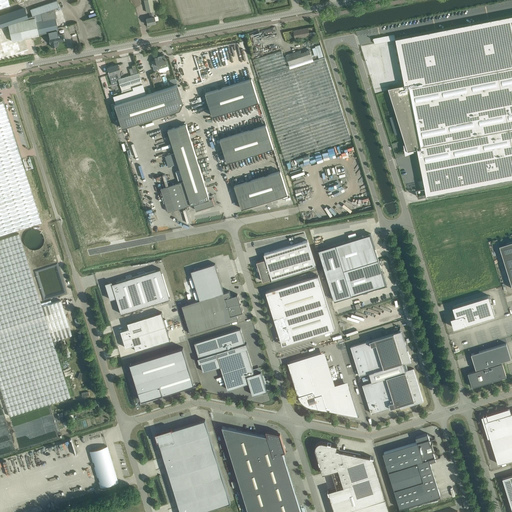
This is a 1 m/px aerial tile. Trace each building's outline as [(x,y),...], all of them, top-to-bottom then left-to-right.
[(0,0),(0,8),(9,5),(7,0),(0,0)] [(152,0),(144,0),(147,12),(149,11),(151,17),(146,18),(146,20),(147,24),(156,23),(154,16),(153,10),(154,10),(153,5),(152,0)] [(22,4),(0,11),(0,38),(9,35),(10,35),(8,24),(12,41),(22,39),(39,35),(39,34),(48,32),(55,30),(57,30),(58,30),(57,28),(55,17),(43,20),(41,13),(26,18),(22,4)] [(390,87),(388,88),(389,90),(405,143),(405,144),(406,148),(411,150),(413,150),(413,149),(414,149),(417,149),(418,153),(423,179),(425,187),(426,195),(511,178),(511,14),(395,38),(397,46),(397,47),(404,84),(391,87),(390,87)] [(310,35),(309,32),(308,27),(294,30),(295,37),(299,36),(299,37),(310,35)] [(49,37),(48,37),(50,44),(50,43),(51,47),(58,45),(57,42),(64,40),(63,34),(58,35),(57,30),(55,30),(48,32),(49,36),(49,37)] [(315,47),(312,48),(314,56),(317,55),(318,58),(323,56),(320,45),(315,46),(315,47)] [(0,61),(28,56),(27,49),(0,53),(0,61)] [(325,58),(313,61),(310,50),(301,52),(301,50),(286,55),(286,56),(283,57),(282,51),(253,60),(285,160),(351,139),(325,58)] [(168,66),(166,62),(164,54),(157,57),(158,59),(151,61),(154,70),(168,66)] [(118,79),(121,78),(119,72),(120,71),(118,65),(107,68),(108,73),(109,74),(111,81),(118,79)] [(118,79),(122,90),(121,93),(113,96),(115,104),(145,95),(141,80),(139,73),(121,78),(118,79)] [(63,79),(64,87),(73,86),(71,78),(63,79)] [(252,78),(205,93),(213,116),(259,101),(252,78)] [(121,128),(179,108),(183,102),(177,85),(145,95),(115,104),(114,104),(121,128)] [(0,235),(18,230),(41,222),(22,160),(3,100),(0,100),(0,235)] [(161,188),(168,211),(194,203),(196,210),(214,204),(212,197),(210,198),(203,176),(186,124),(168,129),(184,181),(161,188)] [(266,124),(220,139),(227,162),(273,148),(266,124)] [(281,171),(234,185),(242,208),(288,194),(281,171)] [(0,239),(0,387),(9,416),(70,397),(53,341),(72,335),(61,300),(42,306),(19,233),(0,239)] [(371,233),(336,244),(344,270),(379,259),(371,233)] [(315,266),(307,240),(264,253),(266,259),(257,261),(263,281),(272,278),(272,279),(315,266)] [(511,241),(499,245),(511,286),(511,241)] [(336,244),(319,249),(335,300),(352,295),(344,270),(336,244)] [(379,259),(344,270),(352,295),(386,284),(379,259)] [(200,300),(182,305),(191,334),(238,319),(237,313),(243,311),(241,304),(240,304),(239,302),(240,301),(238,294),(231,296),(229,290),(224,292),(216,265),(215,263),(213,264),(193,270),(191,271),(192,273),(191,273),(200,300)] [(160,268),(112,283),(111,281),(104,283),(109,299),(115,297),(120,314),(169,298),(160,268)] [(266,291),(275,320),(327,304),(318,275),(266,291)] [(495,315),(489,295),(453,306),(456,316),(451,317),(454,327),(495,315)] [(327,304),(275,320),(281,340),(286,338),(288,343),(335,329),(327,304)] [(128,329),(120,331),(125,347),(133,345),(135,350),(170,340),(161,312),(126,323),(128,329)] [(261,371),(254,373),(247,348),(248,348),(246,343),(245,343),(241,328),(194,342),(199,357),(198,358),(199,363),(201,362),(203,371),(220,366),(228,389),(249,383),(253,395),(267,390),(261,371)] [(406,371),(403,362),(411,359),(410,359),(401,330),(350,346),(359,375),(369,372),(372,381),(362,384),(371,413),(417,399),(418,401),(422,398),(413,369),(414,369),(414,368),(406,371)] [(468,373),(472,386),(481,384),(480,383),(484,382),(484,383),(506,376),(502,362),(501,362),(501,361),(511,358),(506,343),(479,351),(483,366),(484,366),(484,368),(480,369),(480,370),(477,371),(476,370),(468,373)] [(195,384),(194,384),(183,347),(130,364),(130,363),(141,401),(195,384)] [(299,395),(298,396),(300,399),(302,402),(305,404),(308,406),(312,407),(327,410),(327,409),(329,409),(329,410),(358,416),(349,386),(331,391),(320,353),(288,362),(297,394),(299,393),(299,395)] [(488,437),(490,437),(498,464),(511,459),(511,412),(511,413),(509,408),(481,416),(488,437)] [(205,419),(157,434),(180,511),(199,511),(230,503),(205,419)] [(282,452),(281,451),(274,453),(269,436),(267,436),(267,435),(222,426),(248,511),(301,511),(283,452),(282,452)] [(267,431),(269,436),(274,453),(281,451),(285,450),(279,433),(267,431)] [(400,508),(440,495),(430,462),(436,460),(433,451),(434,451),(432,443),(431,444),(427,433),(416,437),(417,442),(383,452),(400,508)] [(315,447),(315,449),(316,450),(316,452),(316,453),(319,460),(318,461),(319,461),(320,463),(319,463),(319,464),(320,464),(323,473),(327,472),(328,472),(330,471),(332,471),(337,487),(337,488),(328,491),(329,493),(329,494),(334,511),(390,511),(374,457),(373,457),(371,457),(371,456),(370,456),(370,457),(360,455),(347,452),(339,450),(338,450),(336,450),(337,445),(331,444),(331,443),(330,444),(328,443),(327,443),(323,442),(321,442),(320,442),(319,442),(318,443),(317,444),(316,445),(316,446),(315,447)] [(106,446),(90,451),(102,487),(118,481),(106,446)] [(511,474),(502,478),(511,508),(511,474)]
